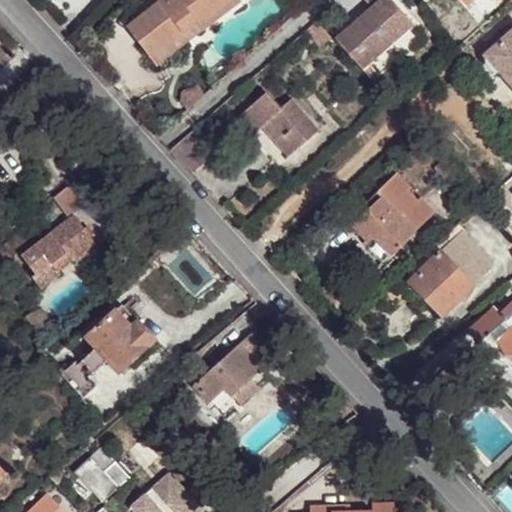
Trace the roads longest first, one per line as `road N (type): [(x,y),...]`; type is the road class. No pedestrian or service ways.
road 1 (residential): [(470,511),(5,0)]
road 2 (unknown): [(157,167),(348,0)]
